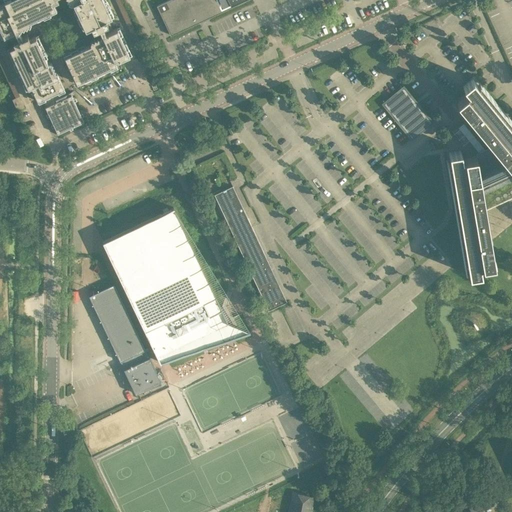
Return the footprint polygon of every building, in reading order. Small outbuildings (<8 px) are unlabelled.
[(3,0),(5,2),(0,4),(0,29),(3,36),(9,33),(15,45),(9,48),(27,88),(30,87),(37,101),(42,98),(46,106),(44,107),(57,134),(83,121),(71,94),(74,93),(73,91),(65,95),(62,89),(64,89),(56,72),(54,71),(55,69),(52,68),(53,66),(51,65),(52,63),(48,61),(47,62),(35,36),(29,39),(27,34),(21,36),(18,29),(31,23),(29,19),(55,7),(53,1),(55,0),(67,0),(67,1),(71,2),(72,2),(84,28),(90,25),(92,30),(98,27),(102,35),(100,35),(99,38),(97,37),(96,39),(94,38),(93,41),(91,40),(89,43),(90,44),(64,56),(76,83),(116,64),(115,61),(129,54),(116,28),(110,30),(107,23),(105,18),(111,15),(103,0),(3,0)] [(168,0),(157,6),(170,35),(246,0),(168,0)] [(153,69),(149,59),(148,60),(145,61),(143,62),(147,71),(153,69)] [(511,127),(472,79),(462,87),(467,92),(456,101),(498,152),(490,156),(487,152),(482,156),(484,158),(477,162),(476,155),(462,158),(460,151),(448,153),(467,265),(469,275),(481,273),(480,266),(494,264),(485,208),(482,194),(505,184),(508,188),(511,184),(511,182),(511,181),(511,180),(511,127)] [(24,107),(18,96),(12,99),(17,110),(24,107)] [(430,121),(426,116),(416,124),(406,132),(408,134),(411,137),(425,126),(430,121)] [(239,206),(230,187),(214,194),(218,203),(220,202),(227,218),(226,219),(253,278),(271,270),(241,205),(239,206)] [(227,305),(221,308),(221,307),(173,207),(102,241),(156,355),(180,344),(197,335),(212,328),(215,335),(216,336),(237,326),(233,317),(227,305)] [(258,288),(261,295),(273,289),(270,283),(258,288)] [(146,349),(115,284),(89,296),(120,361),(124,370),(126,369),(133,384),(132,385),(136,394),(161,382),(149,356),(146,349)] [(286,302),(283,295),(265,304),(268,310),(286,302)] [(310,511),(314,496),(292,492),(287,511),(310,511)] [(478,499),(467,504),(456,509),(457,511),(480,511),(478,506),(480,505),(480,504),(483,502),(481,499),(478,500),(478,499)]
